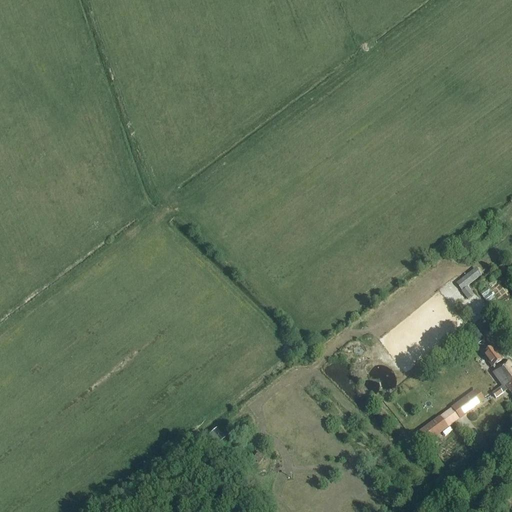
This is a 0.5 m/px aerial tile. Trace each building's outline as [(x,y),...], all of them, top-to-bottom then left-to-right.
[(467,286),(461,291),(468,300),(474,295),(467,286)] [(511,366),(508,362),(497,370),(495,367),(502,361),(492,348),(482,356),(491,369),(492,368),(494,371),(492,373),(502,386),(492,394),(496,399),(507,390),(511,396),(511,395),(511,366)] [(475,393),(451,410),(458,420),(482,402),(475,393)] [(418,433),(426,445),(448,429),(447,428),(452,424),(445,415),(440,419),(439,417),(418,433)] [(216,431),(208,438),(216,447),(224,440),(216,431)] [(266,459),(260,453),(254,460),(261,466),(266,459)]
